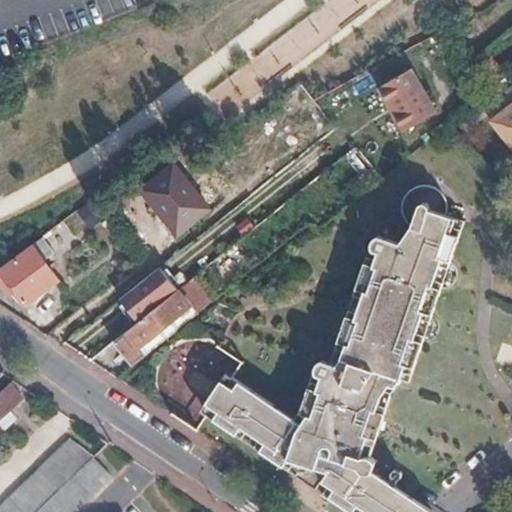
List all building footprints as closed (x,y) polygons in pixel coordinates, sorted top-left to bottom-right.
[(333,0),(259,61),(264,67),(275,57),(290,75),(382,0),(333,0)] [(421,64),(383,84),(408,132),(447,112),(421,64)] [(511,104),(492,121),(511,146),(511,104)] [(208,212),(174,167),(141,191),(175,237),(208,212)] [(225,371),(199,406),(353,511),(432,511),(361,463),(393,375),(404,380),(463,217),(445,210),(446,206),(446,201),(445,196),(442,189),(436,182),(428,178),(418,177),(407,181),(402,187),(397,199),(396,207),(400,214),(406,222),(393,236),(376,231),(329,355),(320,352),(295,419),(225,371)] [(3,273),(28,305),(59,283),(47,266),(58,259),(45,241),(3,273)] [(113,341),(130,364),(145,353),(139,345),(191,304),(179,288),(113,341)] [(0,420),(23,399),(10,384),(0,393),(0,420)] [(0,511),(38,511),(93,459),(74,437),(0,510),(0,511)] [(78,511),(112,480),(93,459),(38,511),(78,511)]
